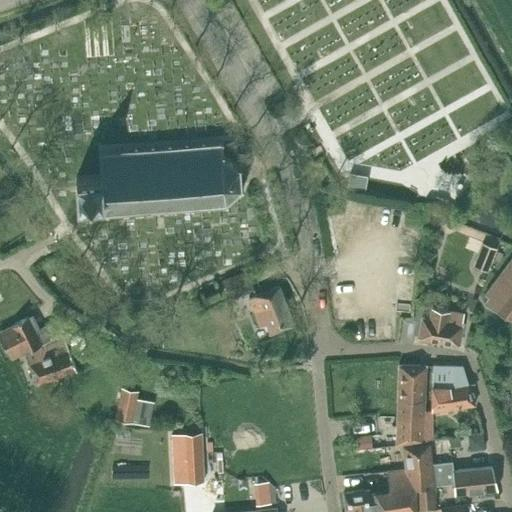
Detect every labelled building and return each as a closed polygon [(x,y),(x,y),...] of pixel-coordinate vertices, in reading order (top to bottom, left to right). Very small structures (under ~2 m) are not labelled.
[(223,141),(205,143),(204,141),(202,141),(202,143),(188,144),(188,142),(185,142),(185,144),(172,145),(172,143),(168,143),(168,146),(154,147),(154,145),(151,145),(151,147),(137,148),(137,146),(134,146),(134,148),(121,150),(120,147),(117,147),(118,150),(99,151),(100,174),(76,176),(78,202),(102,201),(102,211),(106,211),(106,213),(109,213),(109,211),(122,210),(122,212),(125,212),(125,210),(140,208),(140,211),(142,211),(142,208),(156,207),(156,209),(159,209),(159,207),(172,206),(173,208),(176,208),(176,205),(190,204),(190,207),(192,207),(192,204),(206,203),(206,206),(210,205),(210,203),(224,202),(225,204),(228,203),(227,200),(240,188),(243,189),(244,187),(240,185),(239,167),(241,166),(240,164),(238,165),(224,155),(223,141)] [(429,186),(413,183),(411,194),(426,196),(429,186)] [(12,198),(5,205),(11,212),(19,205),(12,198)] [(497,251),(483,245),(475,265),(489,270),(497,251)] [(511,317),(511,258),(485,294),(489,297),(484,303),(511,317)] [(223,281),(230,299),(255,290),(247,271),(223,281)] [(249,297),(260,326),(267,323),(270,332),(293,323),(279,285),(249,297)] [(430,318),(422,316),(418,337),(459,345),(463,321),(461,321),(463,313),(432,307),(430,318)] [(58,325),(56,320),(46,325),(41,327),(34,313),(0,330),(0,336),(10,358),(24,351),(25,353),(65,337),(64,336),(58,325)] [(25,353),(36,384),(76,369),(65,337),(25,353)] [(431,429),(431,410),(424,409),(426,365),(398,364),(396,444),(432,439),(431,437),(431,429)] [(462,365),(433,364),(431,410),(474,404),(462,365)] [(122,387),(115,419),(132,422),(149,425),(154,401),(137,398),(138,390),(122,387)] [(508,394),(498,396),(501,408),(511,406),(508,394)] [(476,416),(462,419),(465,432),(480,430),(476,416)] [(171,433),(173,482),(204,481),(202,433),(171,433)] [(370,433),(357,434),(358,447),(371,447),(370,433)] [(414,482),(434,480),(433,463),(431,444),(404,445),(406,469),(387,470),(390,489),(375,491),(375,493),(378,511),(395,511),(416,510),(416,509),(414,482)] [(434,480),(434,484),(453,481),(454,494),(497,488),(492,466),(452,471),(452,461),(433,463),(434,480)] [(436,507),(434,484),(434,480),(414,482),(416,509),(436,507)] [(416,511),(416,510),(395,511),(378,511),(375,493),(371,493),(370,489),(344,492),(346,511),(352,511),(416,511)]
